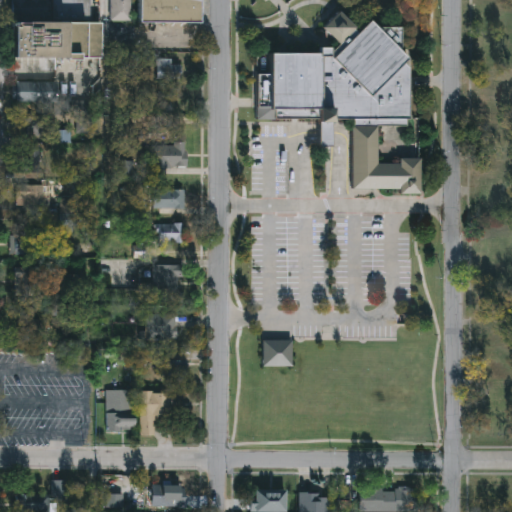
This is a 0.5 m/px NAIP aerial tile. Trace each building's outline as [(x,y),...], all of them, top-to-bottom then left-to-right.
[(7,59),(7,23),(53,23),(53,0),(89,0),(89,22),(99,22),(99,59),(7,59)] [(130,0),(130,22),(110,22),(110,0),(130,0)] [(137,0),(197,0),(197,24),(137,24),(137,0)] [(256,54),(314,54),(314,49),(326,50),(326,55),(336,46),(319,30),(337,13),(357,30),(367,21),(377,29),(400,28),(400,53),(408,62),(409,126),(377,127),(377,165),(398,164),(398,160),(418,159),(420,197),(398,195),(397,191),(352,189),(352,123),(256,121),(256,54)] [(181,79),(156,79),(156,60),(181,60),(181,79)] [(56,103),(14,103),(14,82),(56,82),(56,103)] [(43,118),(43,137),(19,137),(19,118),(43,118)] [(186,168),(151,168),(151,144),(186,144),(186,168)] [(40,145),(40,178),(19,178),(19,145),(40,145)] [(15,205),(15,185),(43,185),(43,205),(15,205)] [(184,208),(153,208),(153,189),(184,189),(184,208)] [(159,244),(159,224),(185,224),(185,244),(159,244)] [(38,255),(9,255),(9,235),(38,235),(38,255)] [(181,266),(181,303),(151,303),(151,266),(181,266)] [(15,295),(15,268),(39,268),(39,295),(15,295)] [(145,341),(145,315),(176,315),(176,341),(145,341)] [(292,342),(262,342),(262,368),(292,368),(292,342)] [(161,378),(161,361),(186,361),(186,378),(161,378)] [(133,390),(133,432),(106,432),(106,390),(133,390)] [(139,436),(139,392),(170,392),(170,419),(155,418),(155,436),(139,436)] [(55,511),(14,511),(15,494),(51,494),(51,480),(70,480),(69,500),(55,500),(55,511)] [(150,484),(183,484),(183,506),(150,506),(150,484)] [(359,487),(416,487),(416,510),(359,510),(359,487)] [(284,509),(250,509),(250,489),(284,489),(284,509)] [(328,511),(298,511),(298,491),(328,491),(328,511)]
